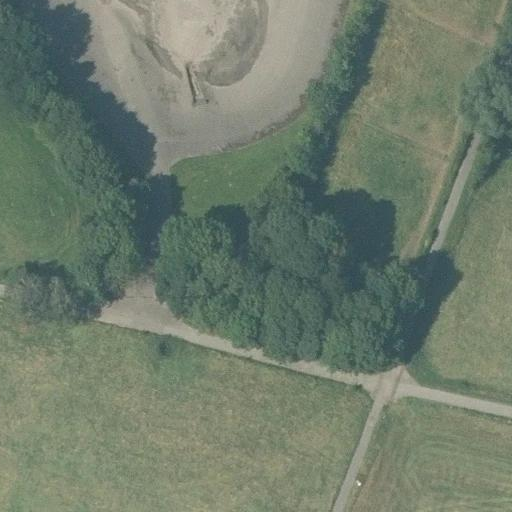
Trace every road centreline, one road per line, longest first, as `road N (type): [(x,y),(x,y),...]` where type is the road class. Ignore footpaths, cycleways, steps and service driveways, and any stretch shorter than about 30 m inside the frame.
road 1 (track): [(0,289),(511,413)]
road 2 (track): [(337,511),(511,44)]
